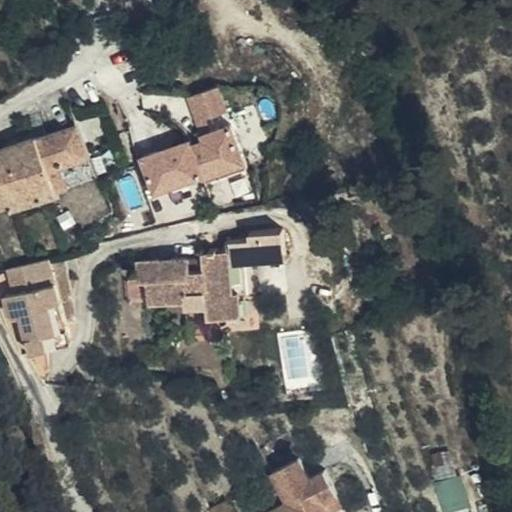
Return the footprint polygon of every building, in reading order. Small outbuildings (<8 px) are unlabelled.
[(125,0),(124,1),(132,23),(152,17),(144,0),(125,0)] [(152,17),(132,23),(140,42),(158,34),(152,17)] [(199,129),(233,119),(222,83),(188,93),(199,129)] [(237,123),(139,150),(151,192),(249,166),(237,123)] [(34,141),(2,150),(6,164),(0,164),(0,208),(2,216),(13,213),(42,204),(51,202),(45,177),(86,166),(76,131),(37,144),(34,141)] [(93,192),(86,166),(45,177),(51,202),(93,192)] [(185,301),(185,306),(206,305),(207,320),(242,315),(239,291),(233,293),(228,249),(203,252),(203,256),(191,259),(190,255),(135,260),(137,282),(145,282),(147,305),(185,301)] [(72,340),(48,254),(36,257),(14,264),(20,287),(12,290),(3,293),(8,310),(9,311),(10,312),(11,313),(12,313),(14,314),(15,314),(16,314),(18,314),(19,314),(20,313),(31,351),(72,340)] [(14,264),(5,267),(12,290),(20,287),(14,264)] [(206,305),(185,306),(187,333),(208,331),(207,320),(206,305)] [(284,455),(302,446),(293,429),(276,438),(284,455)] [(327,511),(323,504),(338,496),(324,469),(309,477),(299,457),(272,471),(286,500),(264,511),(327,511)] [(443,511),(473,511),(461,472),(434,481),(443,511)]
